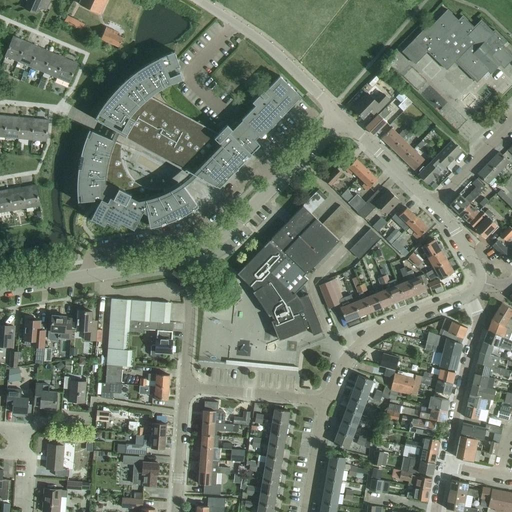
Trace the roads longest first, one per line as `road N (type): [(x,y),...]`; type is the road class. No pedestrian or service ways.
road 1 (unclassified): [(88,276),(94,249),(186,226),(261,164)]
road 2 (residential): [(323,402),(371,334),(470,295)]
road 3 (unclassified): [(340,117),(269,47),(197,0)]
road 4 (residential): [(443,465),(476,340),(470,295)]
road 5 (residential): [(323,402),(183,386)]
road 6 (residential): [(183,386),(190,306),(181,259)]
road 7 (unclassified): [(432,205),(340,117)]
road 8 (residential): [(175,511),(183,386)]
road 9 (unclassified): [(181,259),(225,232),(277,181)]
